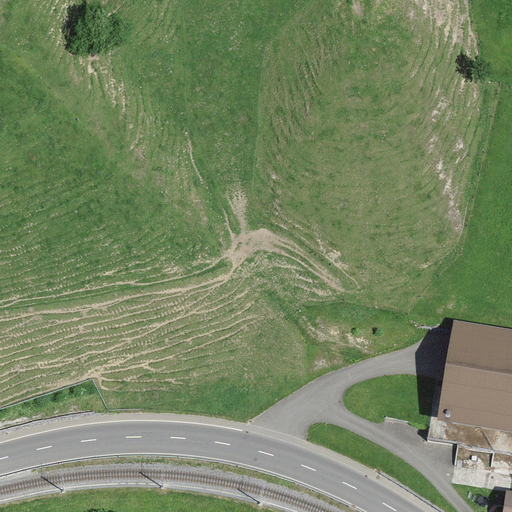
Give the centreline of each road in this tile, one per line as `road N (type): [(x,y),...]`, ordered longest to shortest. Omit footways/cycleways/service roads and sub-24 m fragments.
road 1 (secondary): [(0,460),(126,437),(217,442),(317,471),(396,511)]
road 2 (track): [(268,454),(274,435),(308,403),(374,369),(422,359)]
